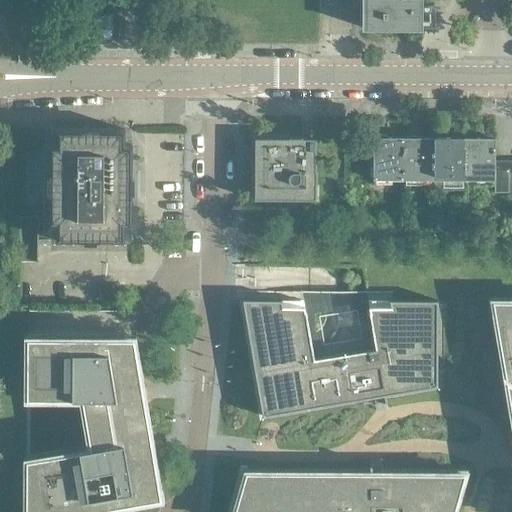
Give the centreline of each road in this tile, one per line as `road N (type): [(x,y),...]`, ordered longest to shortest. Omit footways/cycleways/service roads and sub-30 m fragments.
road 1 (residential): [(187,511),(216,239),(216,82)]
road 2 (tertiary): [(216,82),(0,78)]
road 3 (tertiary): [(497,82),(338,82)]
road 4 (tertiary): [(338,82),(216,82)]
